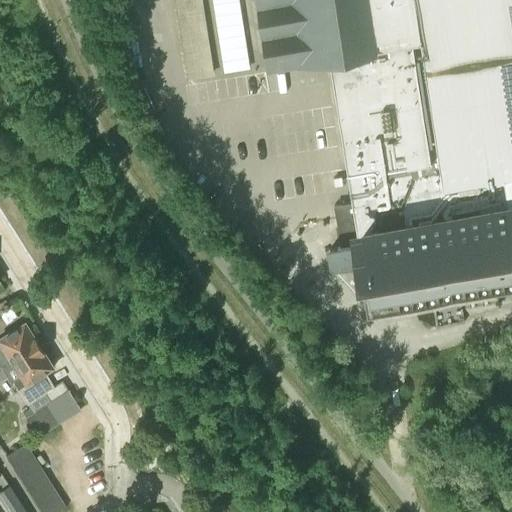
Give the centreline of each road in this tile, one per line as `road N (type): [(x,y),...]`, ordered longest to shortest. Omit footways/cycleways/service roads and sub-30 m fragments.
road 1 (unclassified): [(147,0),(172,100),(206,159),(342,303)]
road 2 (residential): [(130,492),(117,416),(0,237)]
